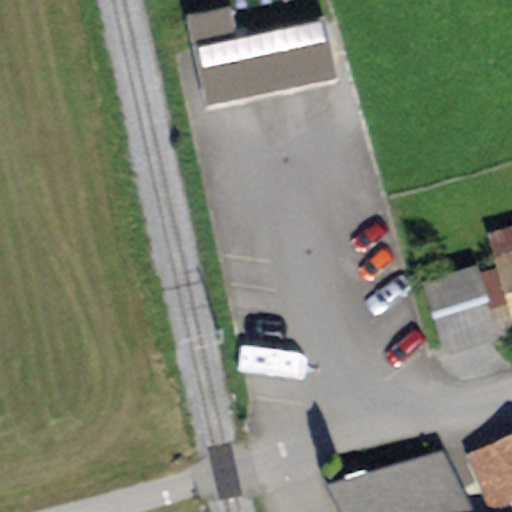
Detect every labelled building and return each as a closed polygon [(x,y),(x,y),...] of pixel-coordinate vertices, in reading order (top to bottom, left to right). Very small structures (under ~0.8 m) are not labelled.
[(220,11),(178,19),(197,111),(332,84),(319,24),(227,43),(220,11)] [(511,301),(511,239),(502,243),(509,270),(479,278),(488,308),(511,301)] [(440,293),(458,339),(486,328),(468,282),(440,293)] [(511,443),(472,459),(491,507),(511,498),(511,443)] [(340,511),(470,511),(442,455),(329,490),(340,511)]
